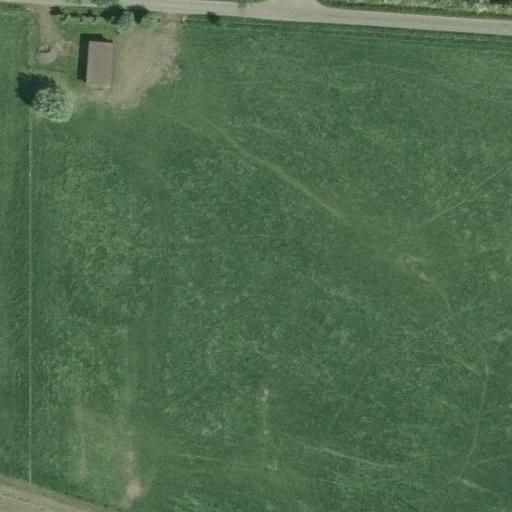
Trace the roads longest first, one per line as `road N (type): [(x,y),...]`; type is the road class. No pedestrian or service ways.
road 1 (unclassified): [(511,32),(298,15)]
road 2 (unclassified): [(298,15),(87,0)]
